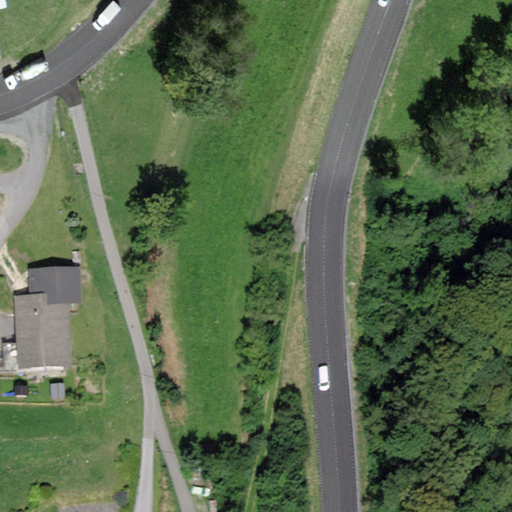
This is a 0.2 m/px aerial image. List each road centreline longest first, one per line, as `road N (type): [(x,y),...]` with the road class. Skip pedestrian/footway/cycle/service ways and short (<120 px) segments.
road 1 (secondary): [(336,511),(323,219),(335,154),(388,0)]
road 2 (unclassified): [(187,511),(64,60)]
road 3 (track): [(323,219),(308,222),(298,238),(249,511)]
